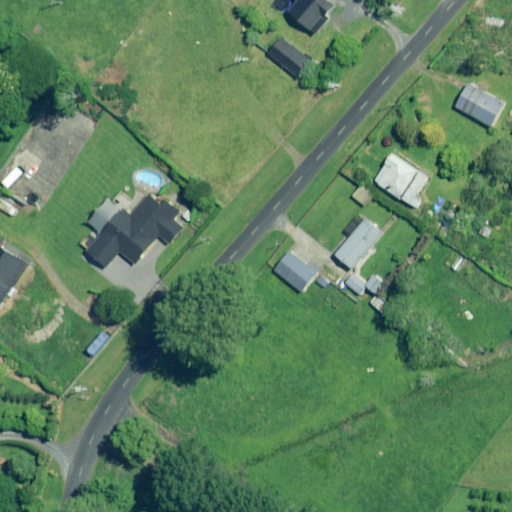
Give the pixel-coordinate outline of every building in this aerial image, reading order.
[(299,0),(301,1),(291,15),(317,34),(339,4),(341,0),(299,0)] [(313,60),(281,38),(270,54),(302,76),(313,60)] [(506,104),(467,83),(455,106),(494,127),(506,104)] [(429,177),(395,155),(378,182),(417,208),(421,202),(415,198),(429,177)] [(165,207),(150,194),(133,214),(120,203),(83,246),(108,268),(122,251),(137,264),(161,236),(170,244),(184,228),(174,220),(182,210),(171,200),(165,207)] [(384,235),(367,220),(336,255),(353,270),(384,235)] [(0,307),(27,264),(0,246),(0,307)] [(309,267),(290,252),(276,270),(303,292),(322,268),(313,262),(309,267)] [(394,309),(378,295),(387,285),(377,276),(368,286),(353,274),(347,283),(362,295),(368,288),(376,295),(370,303),(387,318),(394,309)]
